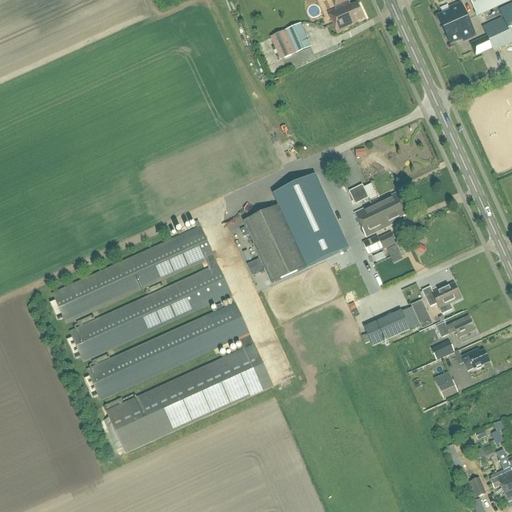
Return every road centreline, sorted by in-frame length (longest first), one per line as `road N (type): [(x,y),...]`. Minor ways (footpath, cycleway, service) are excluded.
road 1 (track): [(437,105),(0,302)]
road 2 (tertiary): [(511,269),(389,0)]
